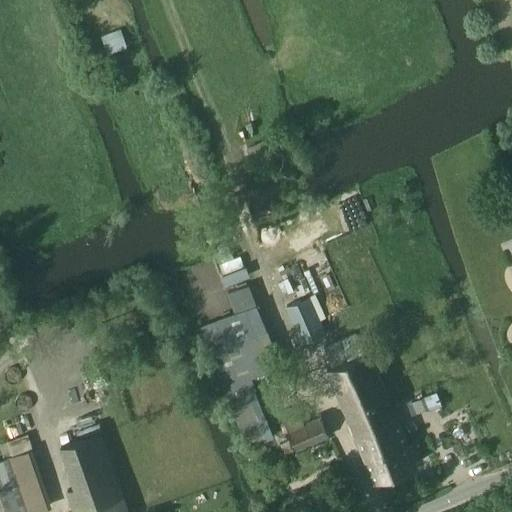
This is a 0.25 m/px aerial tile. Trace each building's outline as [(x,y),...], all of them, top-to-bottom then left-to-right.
[(126,46),(120,28),(102,34),(108,51),(126,46)] [(245,265),(221,274),(225,284),(249,274),(245,265)] [(235,312),(198,327),(246,447),(269,438),(254,401),(259,399),(255,389),(257,389),(252,376),(282,365),(249,284),(227,293),(235,312)] [(310,295),(287,305),(303,345),(326,335),(310,295)] [(365,456),(404,440),(368,351),(363,353),(355,333),(326,345),(334,365),(329,367),(365,456)] [(420,398),(412,402),(417,413),(425,410),(428,409),(429,409),(441,404),(436,392),(420,398)] [(128,511),(90,399),(50,412),(61,444),(76,488),(68,490),(75,511),(128,511)] [(296,405),(280,412),(281,414),(289,433),(291,438),(295,450),(320,440),(328,436),(320,415),(311,418),(302,422),(296,405)] [(404,440),(365,456),(375,480),(414,464),(404,440)] [(0,511),(29,511),(9,456),(0,458),(0,511)]
